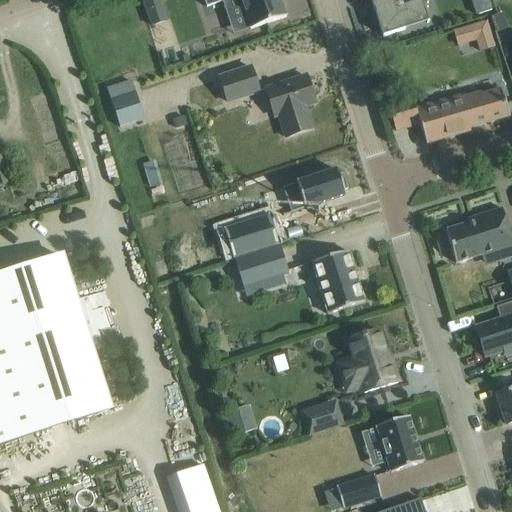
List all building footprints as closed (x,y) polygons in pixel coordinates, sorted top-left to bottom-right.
[(240,0),(251,31),(287,20),(281,0),(203,0),(207,10),(238,0),(240,0)] [(370,0),(382,36),(404,30),(400,17),(423,10),(419,0),(370,0)] [(492,9),(489,0),(471,0),(476,14),(492,9)] [(494,47),(491,36),(476,40),(479,52),(494,47)] [(373,58),(369,73),(386,78),(390,62),(373,58)] [(219,77),(228,103),(258,93),(250,67),(219,77)] [(305,107),(314,104),(305,76),(265,89),(275,117),(278,116),(285,137),(312,129),(305,107)] [(129,86),(104,93),(117,131),(141,124),(129,86)] [(461,96),(415,109),(419,123),(426,144),(470,131),(469,128),(509,117),(501,90),(482,95),(481,93),(462,98),(461,96)] [(395,130),(419,123),(415,109),(412,99),(387,107),(395,130)] [(8,156),(0,158),(0,181),(15,177),(8,156)] [(312,179),(283,188),(291,213),(345,195),(343,190),(347,189),(342,174),(338,175),(337,171),(327,174),(326,170),(311,175),(312,179)] [(511,242),(501,210),(473,218),(474,222),(445,231),(455,263),(485,254),(484,251),(511,242)] [(278,244),(269,215),(223,230),(232,258),(278,244)] [(279,247),(246,257),(255,283),(287,274),(279,247)] [(363,302),(348,253),(348,252),(311,263),(327,315),(364,303),(364,302),(363,302)] [(60,256),(0,275),(0,444),(108,411),(60,256)] [(511,302),(495,307),(500,320),(475,328),(484,358),(511,348),(511,302)] [(388,364),(378,331),(347,340),(353,360),(338,365),(347,392),(362,387),(364,393),(397,383),(391,363),(388,364)] [(511,389),(496,395),(506,425),(511,422),(511,389)] [(325,430),(317,407),(300,413),(308,437),(342,425),(342,424),(325,430)] [(417,413),(385,424),(400,469),(432,459),(417,413)] [(388,473),(350,485),(357,507),(395,494),(388,473)] [(427,511),(423,498),(383,511),(427,511)]
